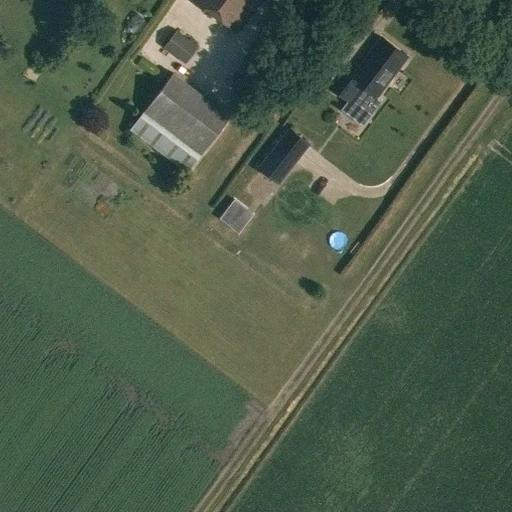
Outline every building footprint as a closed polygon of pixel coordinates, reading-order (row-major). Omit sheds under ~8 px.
[(194,0),(236,31),(259,0),(194,0)] [(176,30),(163,47),(184,63),(196,45),(176,30)] [(375,97),(406,56),(380,37),(349,77),(339,69),(327,85),(348,101),(360,85),(375,97)] [(172,71),(129,129),(187,172),(229,115),(172,71)] [(288,132),(256,174),(276,190),(308,148),(288,132)]
